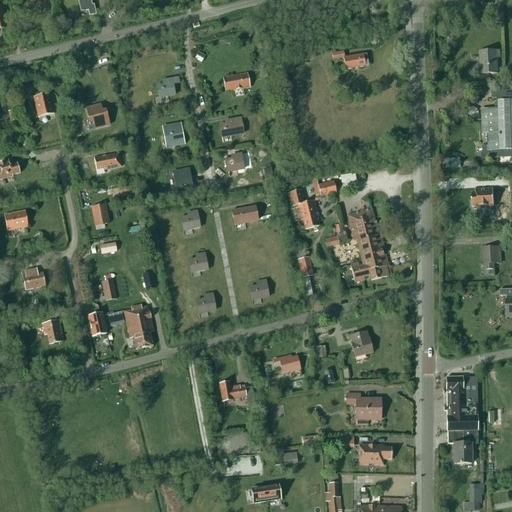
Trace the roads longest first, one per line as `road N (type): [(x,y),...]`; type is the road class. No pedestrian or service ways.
road 1 (residential): [(427,289),(0,389)]
road 2 (tertiary): [(427,289),(416,0)]
road 3 (unclassified): [(0,64),(266,0)]
road 4 (tertiary): [(427,511),(428,367)]
